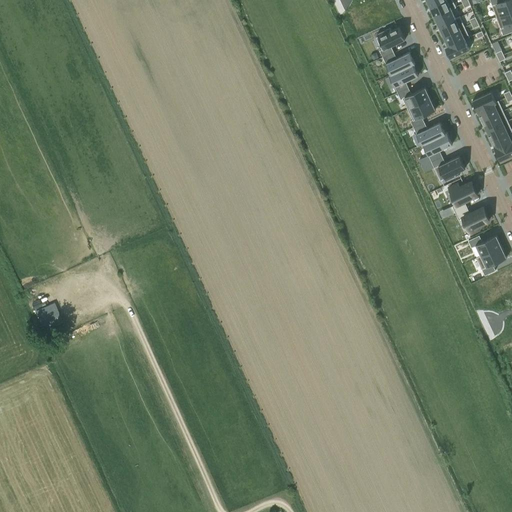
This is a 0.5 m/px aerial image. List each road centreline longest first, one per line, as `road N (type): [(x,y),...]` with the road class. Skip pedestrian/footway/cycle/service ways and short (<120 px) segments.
road 1 (residential): [(408,0),(511,220)]
road 2 (track): [(222,511),(125,304)]
